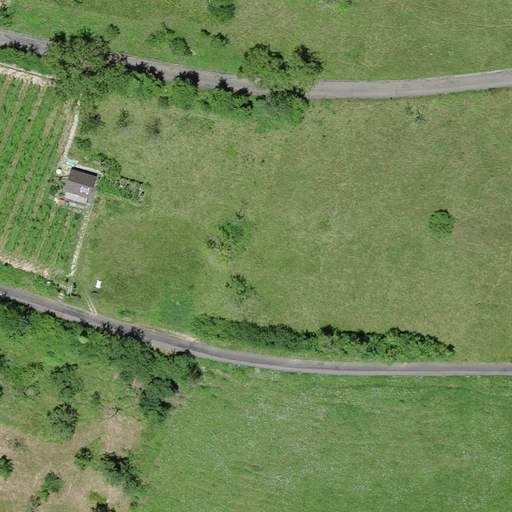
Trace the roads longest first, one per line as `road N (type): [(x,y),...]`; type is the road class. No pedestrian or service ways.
road 1 (unclassified): [(0,283),(201,350),(296,366),(511,366)]
road 2 (unclassified): [(511,78),(320,89),(200,79),(0,26)]
